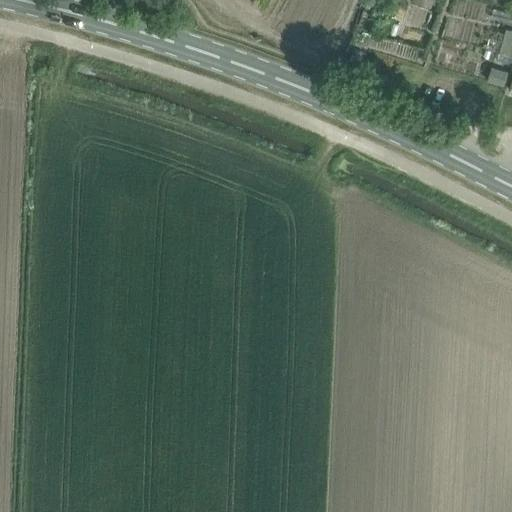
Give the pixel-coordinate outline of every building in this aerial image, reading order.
[(511,12),(493,9),(491,18),(511,22),(511,12)] [(362,14),(358,22),(365,24),(368,16),(362,14)] [(511,31),(506,30),(499,53),(511,57),(511,31)] [(356,48),(350,62),(358,65),(364,51),(356,48)] [(492,68),(488,82),(505,86),(508,72),(492,68)]
